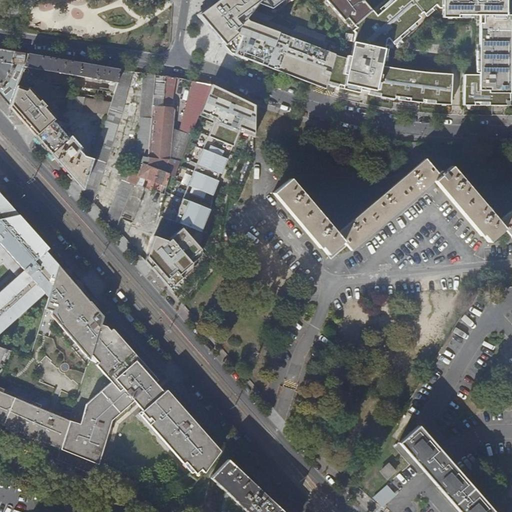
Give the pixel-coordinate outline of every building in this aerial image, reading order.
[(220,0),(207,10),(209,14),(201,19),(226,48),(244,54),(327,86),(336,57),(336,56),(298,41),(292,39),(249,23),(247,20),(257,8),(273,10),(287,0),(220,0)] [(370,0),(306,0),(341,40),(356,27),(373,12),(368,5),(372,1),(370,0)] [(336,57),(327,86),(351,91),(362,94),(362,90),(370,92),(369,95),(396,101),(396,98),(400,98),(399,101),(402,102),(409,102),(416,103),(416,102),(412,102),(412,99),(421,100),(421,104),(424,104),(424,101),(427,101),(427,104),(436,105),(451,106),(455,76),(442,75),(432,74),(428,74),(412,72),(407,72),(397,70),(391,69),(383,67),(383,64),(381,64),(381,59),(384,60),(386,41),(389,39),(393,44),(399,39),(397,36),(400,33),(403,36),(408,32),(409,33),(412,30),(411,29),(415,27),(413,24),(424,15),(426,17),(427,16),(428,17),(432,14),(431,13),(437,8),(430,0),(398,0),(378,17),(373,12),(356,27),(358,29),(354,32),(358,36),(351,60),(336,57)] [(430,0),(440,11),(448,12),(448,18),(481,18),(481,47),(485,47),(485,52),(481,52),(482,77),(467,76),(464,107),(471,108),(510,108),(511,92),(507,92),(507,86),(511,86),(511,47),(511,49),(507,49),(508,41),(511,41),(511,12),(508,12),(508,6),(511,6),(511,0),(430,0)] [(399,39),(393,44),(398,51),(404,45),(399,39)] [(0,49),(0,96),(10,108),(18,87),(25,68),(29,55),(0,49)] [(120,70),(29,55),(25,68),(41,71),(111,82),(110,90),(101,88),(100,91),(86,89),(84,98),(111,103),(117,84),(120,70)] [(83,191),(93,202),(103,170),(118,123),(130,88),(134,72),(120,70),(117,84),(111,103),(107,115),(93,160),(83,191)] [(162,194),(165,196),(168,182),(170,175),(170,174),(147,166),(150,135),(153,106),(154,93),(155,87),(156,76),(145,74),(142,103),(137,158),(129,157),(128,164),(135,164),(130,176),(127,175),(128,171),(124,169),(122,173),(120,173),(118,179),(123,181),(109,221),(119,231),(123,219),(135,224),(143,202),(141,202),(146,190),(143,188),(146,179),(164,186),(162,194)] [(155,87),(154,93),(162,94),(164,77),(156,76),(155,87)] [(200,112),(211,85),(193,82),(180,131),(191,134),(200,112)] [(161,216),(144,261),(172,291),(198,268),(202,221),(208,221),(211,196),(239,126),(254,133),(256,93),(211,85),(200,112),(213,117),(181,198),(178,221),(161,214),(161,216)] [(18,87),(10,108),(36,137),(55,120),(56,119),(30,90),(27,93),(26,92),(18,87)] [(84,98),(86,89),(75,87),(73,96),(84,98)] [(154,93),(153,106),(160,107),(162,94),(154,93)] [(70,96),(67,109),(82,111),(84,98),(73,96),(70,96)] [(107,115),(111,103),(84,98),(82,111),(107,115)] [(170,175),(174,176),(176,172),(179,165),(168,163),(168,160),(169,159),(172,130),(173,110),(172,108),(160,107),(153,106),(150,135),(147,166),(170,174),(170,175)] [(36,137),(83,191),(93,160),(84,158),(79,152),(81,151),(80,149),(55,120),(36,137)] [(168,163),(179,165),(187,146),(191,135),(172,130),(169,159),(168,160),(168,163)] [(511,209),(497,222),(451,167),(444,173),(443,172),(438,175),(426,159),(336,234),(290,179),(273,194),(320,250),(322,249),(330,259),(346,246),(351,251),(433,182),(481,239),(483,237),(488,243),(504,230),(511,238),(511,237),(511,209)] [(59,267),(0,201),(0,258),(17,278),(0,291),(0,332),(46,293),(49,297),(59,267)] [(102,317),(59,267),(49,297),(45,310),(52,312),(51,316),(89,358),(91,354),(100,324),(102,317)] [(100,324),(91,354),(98,362),(95,364),(111,381),(91,398),(80,425),(70,421),(61,450),(97,464),(111,420),(157,379),(111,328),(109,330),(105,325),(100,324)] [(0,424),(61,450),(70,421),(0,392),(0,359),(3,350),(0,348),(0,424)] [(165,389),(138,414),(181,463),(183,461),(193,473),(198,468),(204,474),(220,451),(165,389)] [(418,425),(399,442),(429,476),(460,511),(494,511),(448,458),(418,425)] [(282,511),(228,460),(212,477),(248,511),(282,511)] [(395,471),(389,464),(380,471),(387,478),(395,471)] [(383,507),(397,494),(388,484),(373,497),(383,507)]
